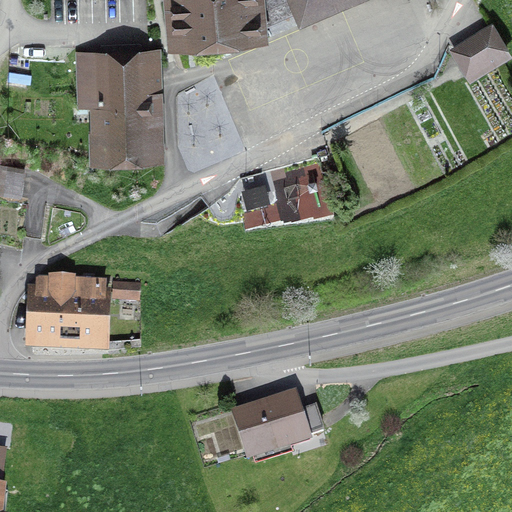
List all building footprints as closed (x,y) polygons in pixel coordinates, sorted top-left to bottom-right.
[(172,0),(176,40),(264,32),(339,0),(172,0)] [(506,52),(492,28),(456,49),(470,74),(506,52)] [(153,151),(152,59),(98,59),(98,61),(82,61),(82,101),(99,101),(100,151),(153,151)] [(0,194),(21,198),(26,168),(0,163),(0,194)] [(0,194),(0,242),(24,247),(27,235),(42,237),(48,203),(21,198),(0,194)] [(106,281),(39,277),(38,296),(35,296),(32,339),(103,343),(106,281)] [(143,308),(141,288),(111,291),(113,311),(143,308)] [(263,451),(270,449),(272,456),(293,448),(291,441),(325,430),(317,407),(298,413),(292,397),(242,413),(258,459),(265,457),(263,451)]
